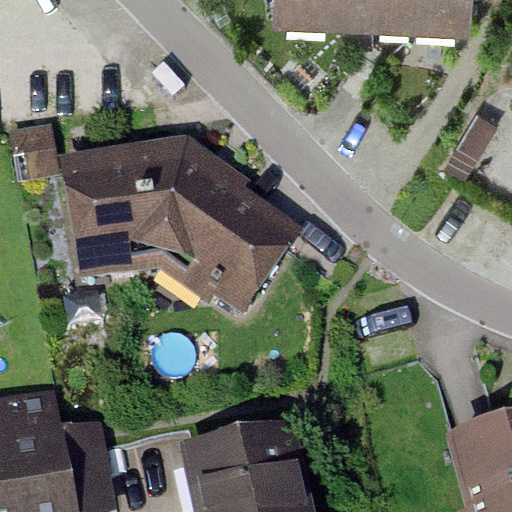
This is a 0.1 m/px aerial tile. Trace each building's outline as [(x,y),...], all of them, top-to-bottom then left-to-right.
[(374,0),(271,0),(271,18),(374,23),(374,0)] [(477,0),(374,0),(374,23),(476,27),(477,0)] [(239,322),(309,236),(195,141),(61,166),(81,291),(164,277),(239,322)] [(59,408),(0,417),(0,511),(75,511),(63,436),(59,408)] [(511,511),(511,427),(446,445),(463,511),(511,511)] [(321,511),(304,429),(180,455),(191,511),(321,511)] [(63,436),(75,511),(118,511),(109,450),(63,436)]
